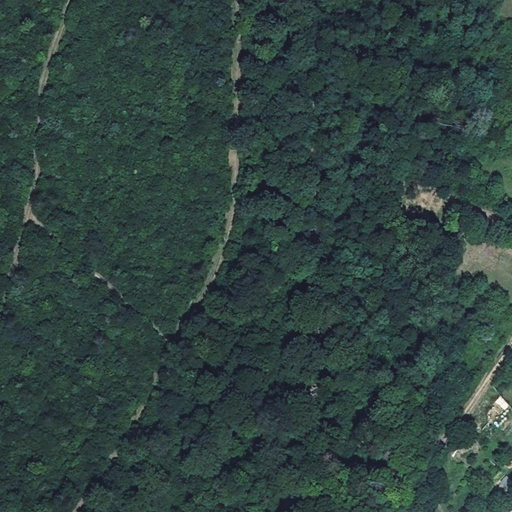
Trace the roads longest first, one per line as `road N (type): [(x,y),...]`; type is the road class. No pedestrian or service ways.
road 1 (track): [(234,0),(235,166),(217,261),(173,336),(142,423),(72,511)]
road 2 (track): [(307,0),(312,288),(433,511)]
road 3 (track): [(76,0),(57,50),(0,302)]
road 4 (track): [(312,288),(318,481),(304,511)]
road 5 (track): [(511,338),(404,511)]
